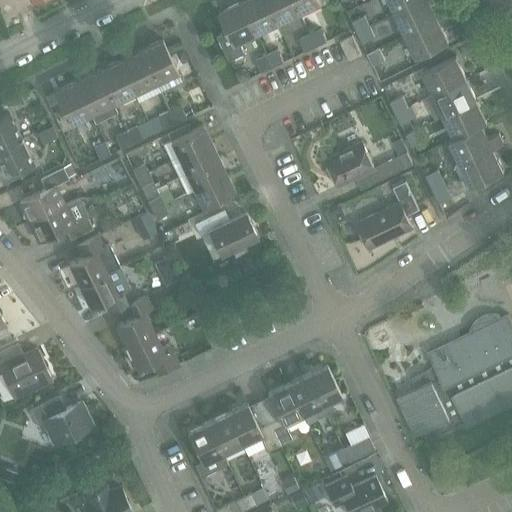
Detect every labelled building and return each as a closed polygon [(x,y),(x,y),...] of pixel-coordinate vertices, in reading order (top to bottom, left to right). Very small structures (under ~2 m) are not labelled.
[(279,23),(268,0),(243,0),(242,1),(257,34),(279,23)] [(300,13),(294,0),(268,0),(279,23),(300,13)] [(294,0),(300,13),(322,2),(321,0),(294,0)] [(389,0),(396,14),(424,0),(389,0)] [(429,0),(424,0),(396,14),(406,35),(439,20),(429,0)] [(228,30),(217,35),(229,60),(245,53),(240,42),(257,34),(242,1),(219,12),(228,30)] [(365,15),(352,21),(358,32),(370,26),(365,15)] [(449,41),(439,20),(406,35),(417,57),(449,41)] [(375,37),(370,26),(358,32),(363,43),(375,37)] [(322,28),(311,34),(317,46),(328,41),(322,28)] [(300,39),(306,51),(317,46),(311,34),(300,39)] [(352,36),(340,41),(349,61),(362,55),(352,36)] [(183,81),(178,71),(163,39),(141,50),(156,82),(161,91),(183,81)] [(182,47),(170,53),(176,64),(188,59),(182,47)] [(380,48),(368,53),(373,65),(385,59),(380,48)] [(279,49),(267,55),(273,67),(284,61),(279,49)] [(135,92),(156,82),(141,50),(119,60),(135,92)] [(256,60),(262,72),(273,67),(267,55),(256,60)] [(424,72),(434,93),(466,78),(456,56),(424,72)] [(113,103),(135,92),(119,60),(98,71),(113,103)] [(242,67),(234,70),(240,83),(252,77),(248,69),(242,67)] [(91,113),(113,103),(98,71),(76,81),(91,113)] [(434,93),(425,98),(428,105),(438,101),(444,115),(477,100),(466,78),(434,93)] [(69,124),(91,113),(76,81),(54,92),(69,124)] [(403,95),(391,101),(396,111),(408,106),(403,95)] [(455,137),(482,124),(487,121),(477,100),(444,115),(455,137)] [(181,105),(170,111),(176,122),(187,117),(186,116),(194,113),(191,106),(183,109),(181,105)] [(413,117),(408,106),(396,111),(401,123),(413,117)] [(159,116),(165,127),(176,122),(170,111),(159,116)] [(0,148),(22,138),(10,113),(0,118),(0,148)] [(461,163),(493,148),(504,143),(499,133),(489,138),(482,124),(455,137),(450,140),(461,163)] [(43,143),(58,136),(53,125),(38,132),(43,143)] [(172,161),(212,142),(204,125),(171,141),(164,144),(172,161)] [(138,126),(127,131),(132,143),(143,138),(138,126)] [(418,128),(406,133),(412,145),(424,139),(418,128)] [(116,136),(121,148),(132,143),(127,131),(116,136)] [(407,168),(407,167),(413,164),(407,152),(409,151),(402,137),(393,141),(400,156),(376,167),(363,141),(327,159),(340,186),(365,174),(371,186),(407,168)] [(34,163),(22,138),(0,148),(0,163),(4,171),(0,173),(0,178),(2,184),(22,174),(20,170),(34,163)] [(94,147),(100,159),(111,153),(105,142),(94,147)] [(212,142),(172,161),(179,177),(219,158),(212,142)] [(493,148),(461,163),(473,186),(505,171),(493,148)] [(219,158),(179,177),(187,192),(194,189),(195,189),(227,174),(219,158)] [(20,201),(30,221),(79,197),(80,197),(80,196),(64,204),(55,185),(69,178),(68,176),(76,173),(70,161),(62,165),(63,167),(41,178),(46,188),(20,201)] [(138,177),(149,172),(144,162),(133,168),(138,177)] [(433,189),(445,183),(438,169),(426,175),(433,189)] [(149,172),(138,177),(145,193),(156,188),(149,172)] [(227,174),(195,189),(203,207),(235,191),(227,174)] [(408,216),(421,210),(407,182),(394,188),(401,202),(358,223),(370,249),(414,228),(408,216)] [(445,183),(433,189),(439,203),(451,197),(445,183)] [(156,188),(145,193),(153,209),(164,204),(156,188)] [(71,239),(94,228),(88,216),(89,216),(80,197),(79,197),(30,221),(40,241),(66,228),(71,239)] [(164,204),(153,209),(158,219),(169,214),(164,204)] [(147,211),(133,218),(138,228),(152,221),(147,211)] [(222,255),(258,238),(246,212),(222,224),(217,213),(195,223),(201,234),(210,230),(222,255)] [(80,285),(120,266),(109,243),(104,246),(99,235),(77,245),(82,257),(69,263),(80,285)] [(504,279),(511,275),(511,261),(498,267),(504,279)] [(120,266),(80,285),(90,308),(104,302),(109,313),(131,303),(125,290),(130,287),(120,266)] [(173,268),(160,274),(166,285),(178,279),(173,268)] [(117,325),(128,347),(155,334),(145,313),(153,309),(146,296),(125,307),(130,319),(117,325)] [(511,322),(508,314),(500,318),(499,316),(493,315),(487,315),(482,317),(477,320),(473,324),(470,329),(471,332),(428,353),(435,367),(412,378),(417,388),(398,397),(399,398),(401,397),(418,433),(416,434),(417,435),(438,425),(442,433),(466,422),(468,425),(469,425),(468,423),(493,410),(494,413),(496,412),(495,410),(511,401),(511,322)] [(169,343),(161,346),(155,334),(128,347),(139,369),(152,363),(157,374),(179,364),(169,343)] [(0,351),(0,391),(4,400),(13,396),(13,397),(52,379),(38,349),(24,355),(19,343),(0,351)] [(328,364),(308,374),(326,413),(335,409),(331,401),(343,395),(328,364)] [(303,414),(304,414),(308,422),(318,418),(318,417),(326,413),(308,374),(288,383),(303,414)] [(280,418),(270,423),(281,445),(294,439),(286,422),(303,414),(288,383),(268,393),(280,418)] [(55,443),(92,426),(81,402),(66,409),(60,396),(31,409),(41,430),(47,427),(55,443)] [(248,403),(228,412),(243,443),(260,435),(267,452),(281,445),(270,423),(260,428),(248,403)] [(228,412),(208,422),(223,453),(243,443),(228,412)] [(208,422),(188,431),(203,462),(196,465),(201,477),(229,464),(223,453),(208,422)] [(370,436),(344,448),(349,460),(350,462),(376,449),(370,436)] [(336,452),(341,463),(342,464),(349,460),(344,448),(336,452)] [(335,449),(323,455),(330,469),(342,464),(341,463),(336,452),(335,449)] [(6,468),(3,476),(13,480),(16,472),(6,468)] [(281,481),(287,494),(299,488),(293,476),(281,481)] [(349,511),(366,511),(389,501),(377,476),(353,487),(348,476),(326,486),(335,506),(345,502),(349,511)] [(260,479),(252,483),(256,491),(264,488),(260,479)] [(318,482),(304,489),(310,502),(324,496),(318,482)] [(133,511),(121,486),(110,492),(107,485),(85,495),(89,502),(85,504),(89,511),(133,511)] [(302,489),(291,494),(297,507),(308,501),(302,489)] [(252,492),(244,496),(250,508),(257,504),(252,492)] [(244,496),(236,500),(217,510),(217,511),(238,511),(241,511),(242,511),(250,508),(244,496)]
